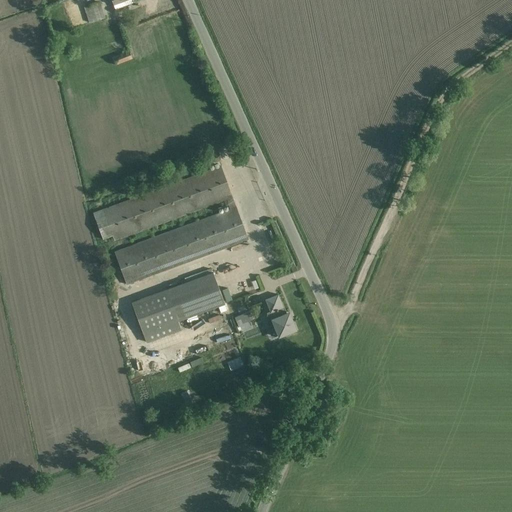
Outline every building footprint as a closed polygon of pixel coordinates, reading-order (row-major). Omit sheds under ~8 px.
[(103,14),(99,0),(93,0),(76,5),(80,21),(103,14)] [(112,0),(116,9),(136,0),(112,0)] [(70,8),(64,11),(69,23),(75,20),(70,8)] [(127,51),(112,56),(115,65),(130,59),(127,51)] [(218,173),(92,219),(102,247),(228,201),(218,173)] [(237,215),(117,258),(128,287),(247,244),(237,215)] [(200,277),(202,282),(220,275),(218,270),(200,277)] [(216,279),(135,307),(149,347),(183,335),(180,327),(227,311),(216,279)] [(278,338),(298,331),(290,311),(271,317),(278,338)] [(245,316),(249,332),(263,329),(259,313),(245,316)] [(224,333),(227,345),(218,347),(222,364),(228,363),(225,352),(243,348),(238,329),(224,333)] [(235,361),(238,371),(251,366),(248,356),(235,361)] [(200,363),(202,369),(213,364),(211,358),(200,363)] [(186,369),(188,375),(201,369),(198,364),(186,369)]
